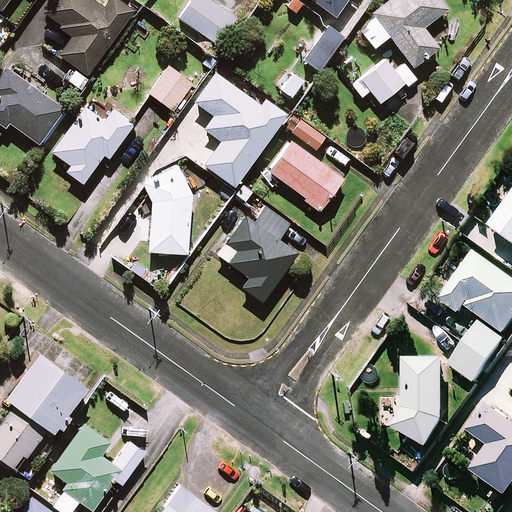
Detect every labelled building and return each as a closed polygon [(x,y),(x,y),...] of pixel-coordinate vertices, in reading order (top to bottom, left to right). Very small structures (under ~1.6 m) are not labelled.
[(0,0),(0,8),(1,10),(8,0),(0,0)] [(109,0),(105,7),(94,0),(53,0),(45,12),(74,33),(59,55),(89,75),(134,10),(119,0),(109,0)] [(236,17),(211,0),(192,0),(180,19),(217,44),(236,17)] [(312,0),(334,16),(346,0),(312,0)] [(440,0),(388,0),(371,14),(374,18),(360,28),(374,47),(389,36),(413,66),(439,46),(424,27),(447,9),(440,0)] [(342,36),(327,26),(312,47),(304,60),(319,70),(342,36)] [(405,82),(385,59),(353,85),(362,96),(370,90),(380,102),(405,82)] [(192,82),(168,65),(149,93),(172,109),(192,82)] [(63,108),(7,68),(0,77),(0,122),(6,127),(9,122),(39,143),(63,108)] [(261,103),(215,71),(195,101),(214,114),(204,129),(221,140),(205,165),(237,187),(286,113),(265,98),(261,103)] [(94,98),(86,108),(53,151),(71,165),(67,170),(83,182),(104,154),(108,157),(126,134),(135,123),(107,102),(105,106),(94,98)] [(323,139),(300,120),(291,131),(314,150),(323,139)] [(342,178),(291,140),(269,170),(319,208),(342,178)] [(196,179),(186,161),(144,184),(152,200),(148,250),(187,253),(191,203),(210,192),(202,176),(196,179)] [(511,199),(492,228),(511,242),(511,199)] [(289,223),(265,206),(254,221),(245,215),(217,253),(249,276),(242,286),(262,301),(298,252),(278,238),(289,223)] [(483,319),(467,343),(490,360),(507,336),(511,328),(511,279),(475,254),(442,302),(461,315),(467,308),(483,319)] [(490,360),(467,343),(451,366),(475,383),(490,360)] [(0,455),(16,468),(47,425),(52,429),(85,383),(38,349),(5,395),(13,401),(0,419),(0,455)] [(446,360),(404,360),(403,412),(394,428),(428,447),(443,420),(446,360)] [(511,423),(490,407),(471,433),(490,447),(472,471),(506,495),(511,487),(511,423)] [(90,507),(111,476),(121,483),(144,450),(128,439),(113,462),(99,453),(108,439),(82,421),(50,469),(68,481),(52,504),(64,511),(68,511),(78,498),(90,507)] [(481,495),(458,478),(446,495),(468,511),(481,495)] [(213,511),(215,510),(178,484),(158,511),(213,511)] [(55,511),(31,494),(17,511),(55,511)]
